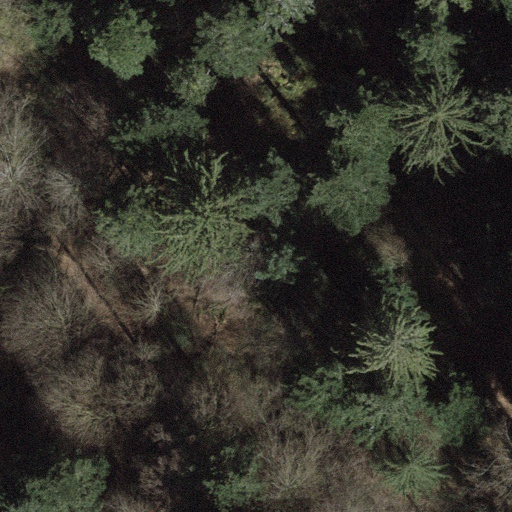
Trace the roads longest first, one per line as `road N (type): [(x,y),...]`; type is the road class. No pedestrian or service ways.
road 1 (track): [(511,311),(497,316),(404,154),(360,0)]
road 2 (track): [(497,316),(511,498)]
